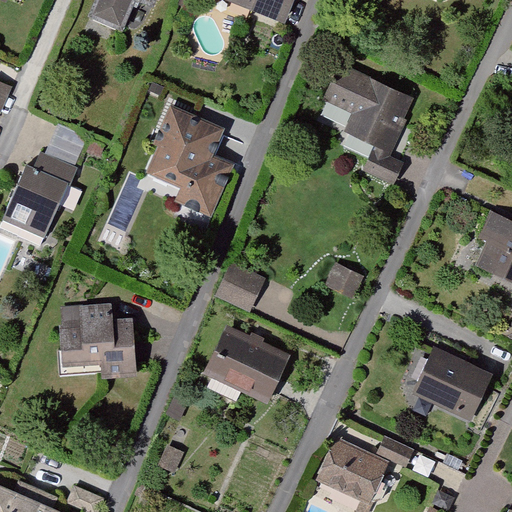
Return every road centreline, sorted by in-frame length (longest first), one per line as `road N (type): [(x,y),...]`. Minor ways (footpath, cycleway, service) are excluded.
road 1 (residential): [(325,0),(111,511)]
road 2 (residential): [(511,13),(279,511)]
road 3 (residential): [(65,0),(0,149)]
